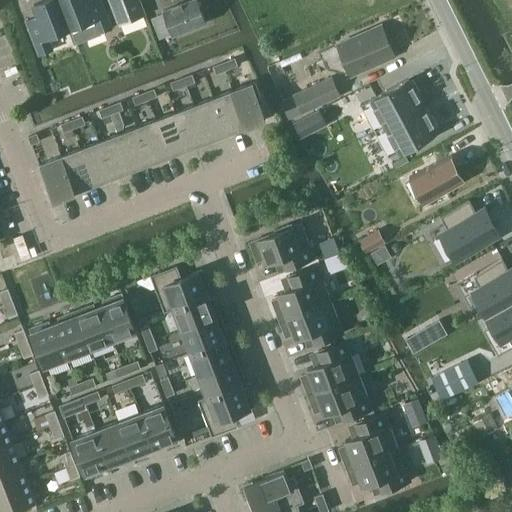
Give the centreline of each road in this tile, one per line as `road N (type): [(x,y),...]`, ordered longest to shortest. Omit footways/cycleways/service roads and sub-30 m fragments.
road 1 (residential): [(202,183),(53,234),(0,110)]
road 2 (residential): [(301,443),(202,183)]
road 3 (residential): [(511,148),(437,0)]
